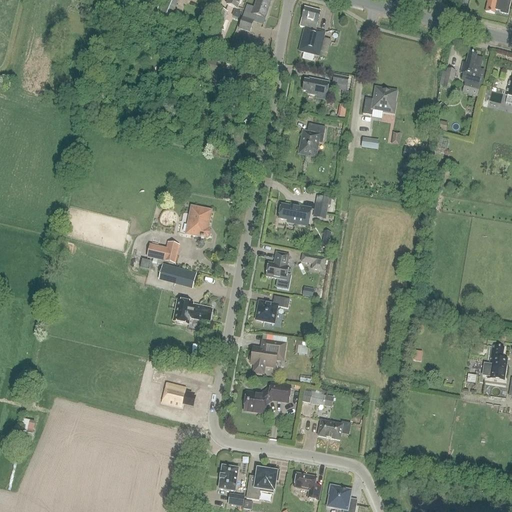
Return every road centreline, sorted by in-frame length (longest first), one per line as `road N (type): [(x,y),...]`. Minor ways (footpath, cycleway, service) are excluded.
road 1 (unclassified): [(222,439),(213,414),(288,0)]
road 2 (unclassified): [(378,511),(349,464),(222,439)]
road 3 (secondary): [(511,39),(358,0)]
